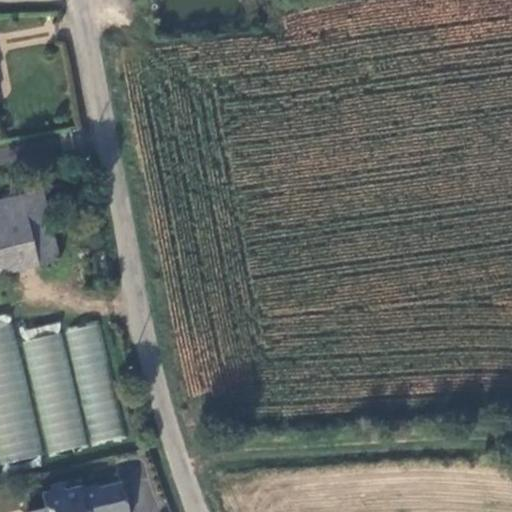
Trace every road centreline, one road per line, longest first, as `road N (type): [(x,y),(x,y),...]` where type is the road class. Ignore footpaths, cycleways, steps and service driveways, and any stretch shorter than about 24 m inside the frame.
road 1 (unclassified): [(189,511),(168,469),(80,0)]
road 2 (track): [(168,469),(511,442)]
